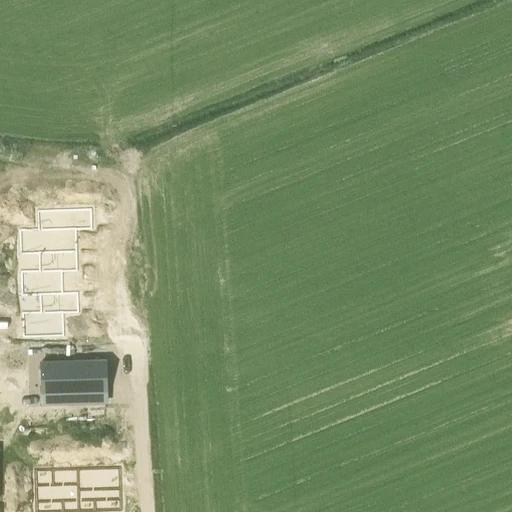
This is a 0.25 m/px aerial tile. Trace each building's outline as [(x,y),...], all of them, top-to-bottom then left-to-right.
[(66,197),(36,198),(36,214),(37,232),(18,233),(19,255),(37,255),(60,254),(60,231),(75,231),(74,213),(66,213),(66,197)] [(60,254),(37,255),(38,274),(20,274),(20,297),(38,297),(61,296),(61,273),(76,273),(76,254),(60,254)] [(61,296),(38,297),(39,316),(21,316),(22,340),(63,339),(62,315),(77,315),(77,296),(61,296)] [(106,362),(74,363),(75,395),(107,394),(106,362)] [(74,363),(42,364),(43,396),(75,395),(74,363)] [(79,474),(79,511),(122,511),(122,473),(79,474)] [(36,511),(79,511),(79,474),(36,475),(36,511)]
